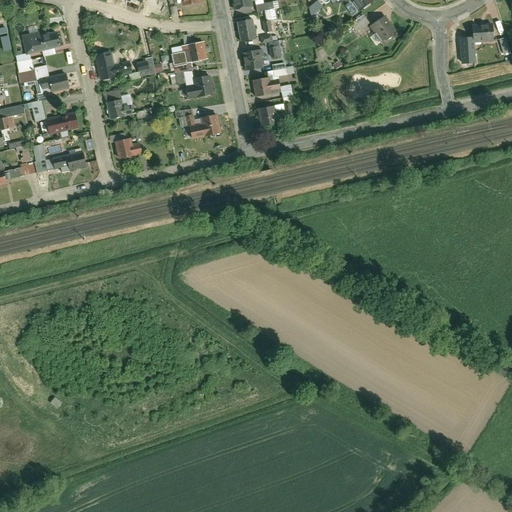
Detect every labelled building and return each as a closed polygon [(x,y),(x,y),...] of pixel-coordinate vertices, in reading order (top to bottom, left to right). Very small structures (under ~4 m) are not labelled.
[(232,0),(234,9),(253,5),(252,1),(255,0),(232,0)] [(369,0),(350,0),(357,9),(369,0)] [(308,13),(320,9),(317,1),(305,6),(308,13)] [(396,31),(384,14),(370,23),(382,40),(396,31)] [(351,26),(355,32),(368,23),(364,16),(351,26)] [(251,18),(236,21),(239,41),(255,38),(251,18)] [(261,21),(264,32),(270,30),(267,20),(261,21)] [(492,25),(472,26),(473,38),(473,42),(493,40),(492,25)] [(37,31),(21,35),(25,52),(25,53),(28,53),(41,50),(53,47),(58,46),(55,31),(38,34),(37,31)] [(185,45),(192,44),(190,35),(183,36),(185,45)] [(505,36),(497,38),(501,54),(509,52),(505,36)] [(473,42),(473,38),(461,39),(462,64),(474,63),(473,42)] [(208,59),(205,42),(192,44),(185,45),(184,45),(185,51),(173,53),(175,65),(187,63),(208,59)] [(280,45),(268,47),(270,57),(281,56),(280,45)] [(53,47),(41,50),(42,56),(54,53),(53,47)] [(262,47),(242,51),(245,70),(262,67),(260,57),(264,57),(262,47)] [(109,51),(94,54),(99,80),(131,73),(128,60),(112,63),(109,51)] [(31,67),(32,67),(31,58),(29,58),(28,53),(25,53),(25,52),(14,54),(17,72),(32,69),(31,67)] [(135,66),(137,76),(154,73),(150,56),(144,57),(145,64),(135,66)] [(189,71),(187,63),(175,65),(176,72),(189,71)] [(38,77),(47,75),(45,64),(32,67),(31,67),(32,69),(34,79),(38,79),(38,77)] [(68,87),(65,72),(47,75),(38,77),(38,79),(41,93),(36,94),(37,100),(40,99),(45,98),(44,92),(68,87)] [(22,78),(23,86),(33,84),(31,76),(22,78)] [(214,94),(210,76),(194,78),(196,85),(186,87),(188,99),(214,94)] [(250,78),(253,96),(270,93),(269,90),(279,88),(277,77),(267,79),(266,76),(250,78)] [(103,92),(108,118),(122,115),(122,113),(130,111),(129,103),(121,104),(118,89),(103,92)] [(45,117),(40,99),(37,100),(29,102),(33,121),(44,118),(44,117),(45,117)] [(0,108),(0,125),(1,129),(10,127),(7,116),(24,112),(23,104),(0,108)] [(256,107),(260,128),(283,123),(281,110),(273,112),(271,104),(256,107)] [(187,116),(188,126),(196,124),(193,108),(180,111),(181,117),(187,116)] [(145,109),(135,112),(136,119),(147,116),(145,109)] [(77,127),(73,110),(45,117),(44,117),(44,118),(48,134),(77,127)] [(221,134),(218,115),(201,118),(202,125),(190,127),(192,139),(221,134)] [(130,142),(129,137),(114,140),(117,158),(132,155),(132,154),(140,152),(138,141),(130,142)] [(82,149),(50,157),(53,168),(57,167),(59,172),(86,165),(82,149)] [(19,152),(20,162),(29,162),(28,152),(19,152)] [(33,161),(35,172),(47,170),(44,159),(33,161)] [(7,169),(9,177),(21,174),(20,167),(7,169)]
